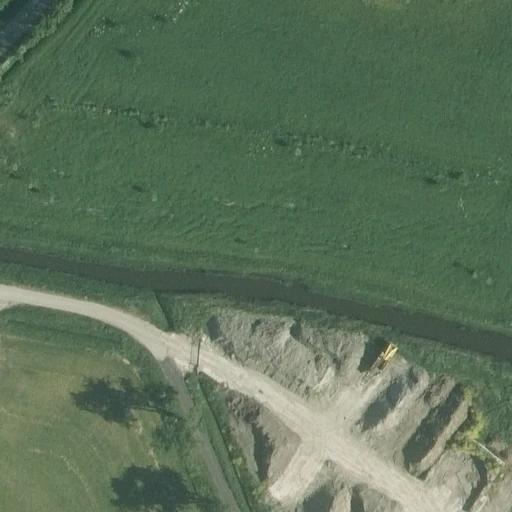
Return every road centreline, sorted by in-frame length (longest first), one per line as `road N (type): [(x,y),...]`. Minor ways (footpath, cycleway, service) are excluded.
road 1 (track): [(0,292),(106,314),(142,334),(183,398)]
road 2 (track): [(233,511),(183,398)]
